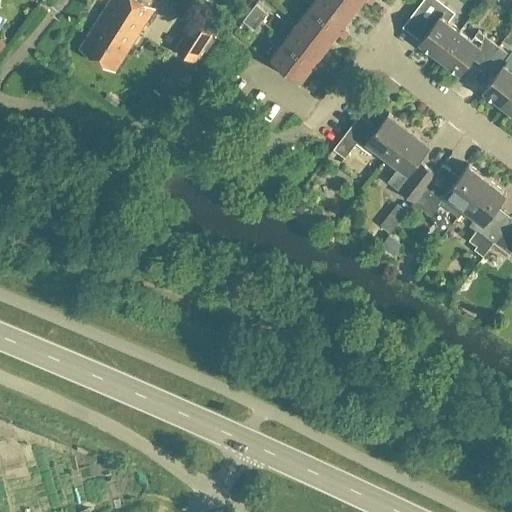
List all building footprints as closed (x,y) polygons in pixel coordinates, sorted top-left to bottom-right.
[(115,71),(155,9),(140,0),(110,0),(79,49),(115,71)] [(339,0),(314,0),(311,6),(347,33),(349,31),(343,26),(354,11),(339,0)] [(372,0),(339,0),(354,11),(362,0),(369,0),(371,1),(372,0)] [(420,42),(440,57),(460,30),(448,21),(455,13),(438,0),(423,0),(411,16),(429,30),(420,42)] [(256,18),(262,9),(256,5),(250,13),(256,18)] [(347,33),(311,6),(297,23),(327,46),(339,31),(345,36),(347,33)] [(268,14),(262,9),(256,18),(262,22),(268,14)] [(250,13),(243,22),(249,26),(256,18),(250,13)] [(256,18),(249,26),(255,31),(262,22),(256,18)] [(192,21),(175,48),(195,61),(212,34),(192,21)] [(284,41),(320,68),(322,65),(316,60),(327,46),(297,23),(284,41)] [(471,57),(483,66),(498,46),(478,31),(472,39),(460,30),(440,57),(459,72),(471,57)] [(271,57),(301,80),(312,65),(319,70),(320,68),(284,41),(271,57)] [(483,91),(503,106),(511,94),(511,52),(510,55),(498,46),(483,66),(495,75),(483,91)] [(511,94),(503,106),(511,112),(511,94)] [(375,148),(388,157),(409,129),(388,113),(377,128),(362,116),(360,114),(334,149),(345,158),(356,143),(371,154),(375,148)] [(414,201),(436,173),(418,159),(429,145),(409,129),(388,157),(399,166),(388,181),(414,201)] [(459,177),(443,164),(436,173),(414,201),(432,215),(441,204),(458,217),(464,209),(487,179),(468,164),(459,177)] [(469,225),(476,231),(469,240),(477,247),(468,259),(476,266),(494,242),(511,218),(511,217),(497,206),(506,194),(487,179),(464,209),(475,217),(469,225)] [(511,218),(494,242),(510,254),(511,251),(511,218)]
